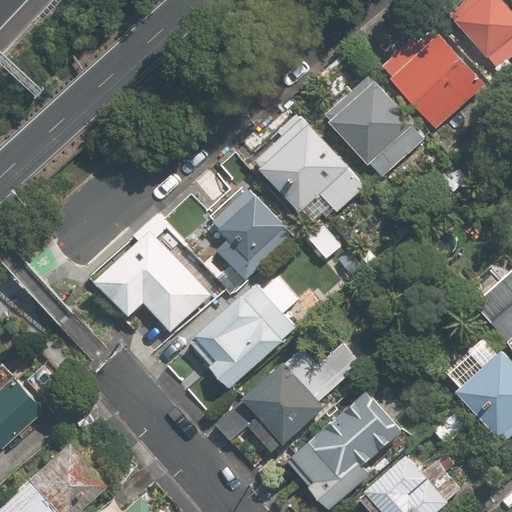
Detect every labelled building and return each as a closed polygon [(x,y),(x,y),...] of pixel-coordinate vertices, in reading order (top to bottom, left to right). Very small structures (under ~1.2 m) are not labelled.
[(511,16),(495,0),(455,0),(440,15),(497,73),(511,57),(511,16)] [(430,22),(377,73),(432,130),(485,79),(430,22)] [(318,120),(362,167),(365,163),(381,180),(422,141),(362,78),(318,120)] [(298,114),(245,161),(295,217),(318,197),(332,213),(362,186),(298,114)] [(288,242),(238,188),(204,220),(226,243),(215,252),(244,283),(288,242)] [(319,222),(303,237),(324,260),(341,244),(319,222)] [(173,323),(213,288),(155,223),(100,273),(133,309),(148,295),(173,323)] [(366,263),(346,248),(335,263),(356,277),(366,263)] [(511,268),(468,309),(511,356),(511,268)] [(295,331),(253,284),(188,341),(210,366),(204,371),(224,394),(295,331)] [(335,388),(304,349),(238,402),(252,419),(244,424),(266,451),(320,409),(315,403),(335,388)] [(511,437),(511,370),(496,352),(449,395),(498,450),(511,437)] [(0,446),(38,411),(4,374),(0,377),(0,446)] [(399,431),(364,392),(286,461),(308,486),(301,492),(318,511),(327,511),(371,473),(362,463),(399,431)] [(74,511),(100,486),(59,445),(0,503),(0,511),(74,511)] [(355,501),(364,511),(435,511),(464,487),(439,458),(420,474),(405,457),(355,501)] [(141,511),(130,499),(116,511),(141,511)]
